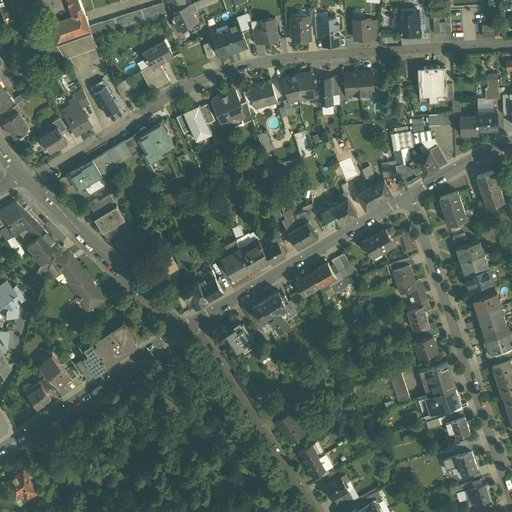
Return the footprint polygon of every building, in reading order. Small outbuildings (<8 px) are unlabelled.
[(37,0),(17,0),(20,7),(18,8),(24,7),(38,3),(37,0)] [(67,0),(74,16),(84,12),(79,0),(67,0)] [(167,0),(172,11),(180,8),(188,5),(185,0),(167,0)] [(200,0),(199,0),(189,4),(192,11),(203,7),(200,0)] [(162,3),(89,26),(91,32),(93,37),(164,15),(166,14),(162,3)] [(192,11),(189,4),(188,5),(180,8),(188,25),(196,21),(192,11)] [(24,7),(18,8),(27,27),(32,25),(24,7)] [(188,25),(180,8),(172,11),(176,19),(174,20),(176,23),(175,24),(178,30),(188,25)] [(417,8),(399,9),(401,35),(406,35),(408,37),(412,36),(414,34),(419,34),(417,8)] [(74,16),(49,24),(54,36),(57,45),(91,32),(89,26),(84,12),(74,16)] [(249,13),(237,18),(238,21),(241,31),(252,27),(249,13)] [(335,18),(333,16),(330,18),(327,18),(327,16),(323,13),(321,13),(321,19),(322,36),(323,43),(328,42),(331,44),(332,42),(339,41),(338,35),(340,32),(338,31),(338,24),(339,21),(337,19),(337,18),(335,18)] [(309,15),(291,17),(292,40),(302,40),(305,42),(309,42),(310,39),(309,26),(309,15)] [(275,17),(266,19),(267,26),(252,28),(255,43),(262,42),(262,41),(280,38),(275,17)] [(370,18),(353,19),(355,39),(372,37),(372,36),(370,20),(370,18)] [(377,20),(370,20),(372,36),(378,36),(377,20)] [(238,21),(210,31),(219,55),(235,50),(236,51),(247,47),(241,31),(238,21)] [(32,25),(27,27),(31,37),(39,34),(35,24),(32,25)] [(91,32),(57,45),(60,49),(65,58),(97,46),(93,37),(91,32)] [(39,34),(31,37),(34,43),(43,40),(39,34)] [(43,40),(34,43),(41,57),(60,49),(57,45),(54,36),(43,40)] [(164,39),(142,52),(145,57),(146,58),(145,58),(146,59),(147,59),(150,65),(141,70),(140,70),(152,90),(170,80),(161,63),(174,56),(164,39)] [(145,57),(137,62),(141,70),(150,65),(147,59),(146,59),(145,58),(146,58),(145,57)] [(446,65),(432,66),(434,101),(439,101),(438,95),(448,94),(447,83),(446,65)] [(432,66),(418,67),(419,86),(420,96),(429,95),(430,101),(434,101),(432,66)] [(372,70),(359,71),(361,94),(373,93),(374,93),(373,85),(372,70)] [(359,71),(345,72),(346,83),(347,95),(361,94),(359,71)] [(312,72),(298,73),(299,98),(310,97),(310,88),(313,87),(312,72)] [(298,73),(283,78),(289,98),(289,101),(290,100),(299,98),(298,73)] [(332,76),(330,74),(326,74),(324,77),(325,84),(323,87),(319,87),(320,101),(320,105),(334,104),(334,94),(333,94),(332,76)] [(126,78),(116,84),(121,97),(133,90),(126,78)] [(498,79),(488,80),(488,86),(485,86),(486,99),(500,98),(498,79)] [(271,81),(249,89),(251,95),(255,108),(277,101),(271,81)] [(0,108),(12,100),(0,83),(0,108)] [(93,91),(107,115),(119,108),(111,93),(113,92),(107,83),(93,91)] [(346,83),(339,83),(339,94),(340,100),(348,99),(347,95),(346,83)] [(380,85),(373,85),(374,93),(373,93),(374,100),(383,99),(380,85)] [(313,87),(310,88),(310,97),(310,101),(320,101),(319,87),(313,87)] [(235,89),(232,88),(226,91),(227,94),(221,97),(218,96),(213,98),(224,124),(228,125),(232,124),(234,120),(241,116),(244,115),(240,104),(238,101),(240,100),(235,89)] [(90,103),(83,89),(74,94),(78,100),(82,107),(90,103)] [(249,89),(243,91),(245,97),(251,95),(249,89)] [(511,108),(509,93),(502,93),(503,114),(511,112),(511,108)] [(21,94),(12,100),(15,105),(17,104),(24,98),(21,94)] [(289,98),(283,100),(288,115),(294,113),(290,100),(289,101),(289,98)] [(454,100),(453,100),(454,116),(460,116),(461,115),(460,99),(454,100)] [(82,107),(78,100),(63,109),(77,133),(92,124),(82,107)] [(246,101),(240,104),(244,115),(241,116),(244,122),(252,119),(246,101)] [(208,103),(200,106),(208,123),(215,119),(208,103)] [(15,105),(6,111),(9,116),(17,111),(20,109),(17,104),(15,105)] [(200,106),(199,104),(183,111),(184,113),(192,129),(197,140),(212,133),(208,123),(200,106)] [(29,127),(17,111),(9,116),(4,120),(6,124),(4,126),(8,131),(9,130),(14,137),(18,134),(19,135),(22,133),(22,132),(29,127)] [(497,111),(478,112),(478,115),(479,130),(498,129),(497,111)] [(184,113),(177,116),(184,132),(192,129),(184,113)] [(461,115),(460,116),(461,134),(479,133),(479,130),(478,115),(461,115)] [(60,118),(49,124),(52,129),(58,126),(61,131),(66,128),(60,118)] [(161,121),(150,128),(151,129),(148,130),(147,128),(145,128),(143,128),(142,131),(140,132),(136,134),(144,147),(145,149),(151,158),(163,151),(175,143),(161,121)] [(52,129),(41,136),(46,145),(46,146),(47,148),(48,147),(50,152),(59,147),(59,148),(64,145),(62,143),(67,140),(61,131),(58,126),(52,129)] [(410,130),(390,134),(395,160),(396,164),(405,163),(410,160),(411,160),(408,147),(413,146),(410,130)] [(270,137),(267,132),(258,135),(260,141),(270,137)] [(316,141),(323,139),(321,133),(314,135),(316,141)] [(136,134),(124,141),(132,155),(144,147),(136,134)] [(270,137),(260,141),(266,158),(276,155),(270,137)] [(429,139),(421,140),(427,151),(437,145),(434,138),(429,139)] [(124,141),(108,151),(116,164),(132,155),(124,141)] [(447,162),(437,145),(430,149),(440,166),(447,162)] [(145,149),(142,151),(149,163),(164,153),(163,151),(151,158),(145,149)] [(411,160),(410,160),(417,171),(419,169),(423,176),(440,166),(430,149),(427,151),(411,160)] [(108,151),(69,174),(78,190),(89,183),(94,192),(107,184),(102,175),(117,166),(116,164),(108,151)] [(387,151),(379,153),(381,163),(389,161),(387,151)] [(276,155),(266,158),(272,175),(282,172),(276,155)] [(389,161),(381,163),(384,176),(398,173),(396,164),(395,160),(389,161)] [(405,163),(396,164),(398,173),(399,180),(408,178),(411,180),(418,176),(417,171),(410,160),(405,163)] [(369,164),(366,165),(367,166),(362,169),(366,178),(374,174),(369,164)] [(408,178),(399,180),(401,188),(423,176),(419,169),(417,171),(418,176),(411,180),(408,178)] [(504,201),(494,170),(477,175),(488,207),(504,201)] [(384,179),(371,186),(379,201),(392,193),(389,188),(387,184),(384,179)] [(351,192),(347,182),(341,185),(344,192),(345,195),(346,194),(351,192)] [(371,186),(370,185),(356,193),(365,209),(379,201),(371,186)] [(458,191),(440,197),(449,224),(462,220),(467,218),(458,191)] [(111,195),(91,207),(95,213),(99,210),(104,207),(112,202),(114,201),(111,195)] [(343,200),(334,205),(335,205),(344,221),(357,214),(348,197),(343,200)] [(43,229),(15,201),(0,210),(0,217),(5,226),(11,235),(12,236),(25,228),(34,238),(43,229)] [(107,211),(101,215),(99,210),(95,213),(97,217),(95,218),(108,240),(116,235),(112,227),(125,219),(117,205),(114,207),(112,202),(104,207),(107,211)] [(277,203),(265,207),(270,221),(280,216),(281,215),(279,207),(277,203)] [(344,221),(335,205),(323,212),(328,222),(330,225),(332,224),(335,222),(337,225),(344,221)] [(291,209),(284,212),(282,206),(279,207),(281,215),(280,216),(282,219),(293,213),(291,209)] [(328,222),(323,212),(319,215),(323,226),(328,222)] [(293,213),(282,219),(289,231),(300,225),(295,214),(294,214),(293,213)] [(462,220),(449,224),(451,230),(464,226),(462,220)] [(300,225),(289,231),(298,247),(316,237),(307,221),(304,222),(300,225)] [(235,226),(237,234),(243,233),(241,225),(235,226)] [(5,226),(0,228),(0,231),(5,239),(11,235),(5,226)] [(404,227),(395,230),(392,226),(387,229),(395,243),(400,243),(404,252),(412,250),(404,227)] [(387,229),(386,228),(374,235),(383,250),(395,243),(387,229)] [(34,238),(26,246),(32,253),(31,255),(40,265),(41,265),(48,253),(51,254),(57,242),(43,229),(34,238)] [(242,245),(260,237),(256,229),(239,237),(242,245)] [(464,232),(453,235),(455,242),(466,238),(464,232)] [(11,235),(5,239),(19,260),(26,255),(17,241),(16,242),(12,236),(11,235)] [(383,250),(374,235),(367,239),(367,237),(362,240),(373,257),(383,251),(383,250)] [(237,239),(226,245),(228,249),(220,253),(231,274),(234,278),(252,268),(242,251),(241,250),(237,239)] [(259,239),(241,250),(242,251),(252,268),(253,270),(270,260),(263,247),(260,242),(259,239)] [(278,239),(263,247),(270,260),(272,262),(286,254),(278,239)] [(479,240),(457,247),(461,260),(484,253),(485,252),(483,246),(481,246),(479,240)] [(57,242),(51,254),(55,257),(61,246),(57,242)] [(63,244),(62,245),(61,246),(55,257),(56,259),(68,250),(63,244)] [(186,249),(177,252),(182,264),(191,260),(186,249)] [(82,269),(69,250),(68,250),(56,259),(55,257),(49,267),(55,276),(63,270),(69,279),(82,269)] [(343,252),(338,256),(344,266),(349,262),(343,252)] [(51,254),(48,253),(41,265),(40,265),(30,279),(35,287),(33,294),(33,295),(49,267),(55,257),(51,254)] [(220,253),(214,257),(218,264),(224,261),(220,253)] [(484,253),(461,260),(465,274),(489,266),(487,259),(486,259),(484,253)] [(344,266),(338,256),(332,260),(334,264),(335,264),(338,270),(344,266)] [(410,256),(400,259),(403,267),(410,264),(412,263),(410,256)] [(410,264),(403,267),(400,259),(392,262),(395,273),(394,274),(396,280),(414,274),(410,264)] [(224,261),(218,264),(226,277),(231,274),(224,261)] [(327,262),(312,272),(320,285),(320,286),(321,286),(329,281),(336,276),(334,273),(330,267),(327,262)] [(334,264),(330,267),(334,273),(338,270),(335,264),(334,264)] [(489,266),(465,274),(469,288),(480,284),(492,280),(490,274),(492,274),(489,266)] [(93,282),(84,268),(82,269),(69,279),(68,280),(89,309),(103,299),(104,299),(92,282),(93,282)] [(212,270),(203,275),(204,278),(205,277),(207,281),(216,276),(212,270)] [(312,272),(296,281),(304,294),(320,285),(312,272)] [(414,274),(396,280),(398,288),(400,288),(401,292),(412,288),(415,296),(425,293),(421,279),(416,281),(414,274)] [(207,281),(205,277),(204,278),(202,279),(199,281),(209,299),(224,290),(219,281),(217,278),(216,276),(207,281)] [(197,278),(181,287),(188,299),(191,297),(195,303),(196,306),(209,299),(199,281),(197,278)] [(6,280),(0,285),(0,304),(6,312),(6,313),(16,314),(17,302),(14,299),(18,296),(11,287),(6,280)] [(329,281),(321,286),(323,291),(332,286),(329,281)] [(27,297),(16,283),(11,287),(18,296),(21,299),(27,297)] [(480,284),(469,288),(471,293),(482,289),(480,284)] [(482,289),(471,293),(473,299),(477,298),(485,295),(482,289)] [(279,290),(265,298),(284,330),(289,327),(281,311),(284,309),(285,312),(289,310),(290,309),(286,303),(289,301),(288,301),(284,294),(282,295),(279,290)] [(301,301),(296,292),(291,294),(293,298),(297,304),(301,301)] [(477,298),(473,299),(478,312),(502,304),(500,297),(498,298),(496,292),(485,295),(477,298)] [(425,293),(415,296),(417,301),(427,298),(425,293)] [(265,298),(252,306),(255,310),(253,312),(257,319),(260,318),(263,324),(268,322),(267,320),(270,318),(278,333),(284,330),(265,298)] [(293,298),(288,301),(289,301),(286,303),(290,309),(289,310),(291,313),(299,309),(296,304),(297,304),(293,298)] [(427,298),(417,301),(418,307),(424,305),(425,308),(430,306),(427,298)] [(103,299),(91,308),(94,312),(106,304),(103,299)] [(127,306),(122,300),(118,303),(123,309),(127,306)] [(502,304),(478,312),(482,326),(505,318),(503,313),(505,312),(502,304)] [(418,307),(408,310),(414,328),(429,323),(424,308),(425,308),(424,305),(418,307)] [(270,318),(267,320),(268,322),(263,324),(262,325),(265,330),(270,328),(274,335),(278,333),(270,318)] [(505,318),(482,326),(487,339),(511,331),(509,324),(507,324),(505,318)] [(241,324),(240,322),(233,326),(235,328),(227,332),(237,348),(241,345),(245,351),(253,346),(249,341),(253,338),(243,322),(241,324)] [(124,326),(94,346),(108,366),(138,345),(124,326)] [(436,326),(426,330),(428,335),(432,334),(438,333),(436,326)] [(9,332),(0,330),(0,348),(6,344),(9,332)] [(284,330),(278,333),(274,335),(281,346),(291,340),(284,330)] [(511,333),(511,331),(487,339),(492,353),(502,350),(511,346),(511,333)] [(428,335),(414,340),(420,357),(438,351),(432,334),(428,335)] [(87,356),(78,362),(89,379),(108,366),(94,346),(89,340),(80,346),(87,356)] [(502,350),(492,353),(493,358),(504,354),(502,350)] [(66,369),(53,354),(41,365),(51,377),(59,385),(70,375),(66,369)] [(504,354),(493,358),(495,364),(506,360),(504,354)] [(511,392),(511,364),(510,359),(506,360),(495,364),(492,365),(503,395),(504,395),(511,392)] [(424,383),(451,374),(447,362),(420,370),(424,383)] [(77,375),(71,365),(66,369),(70,375),(73,378),(77,375)] [(411,401),(402,372),(391,376),(400,404),(411,401)] [(451,374),(424,383),(428,395),(455,386),(451,374)] [(47,381),(43,377),(39,380),(46,391),(52,386),(47,381)] [(51,377),(47,381),(52,386),(55,389),(59,385),(51,377)] [(39,380),(30,386),(32,389),(26,394),(36,408),(51,398),(46,391),(39,380)] [(428,395),(420,398),(424,409),(426,409),(428,414),(461,403),(455,386),(428,395)] [(294,402),(279,412),(282,416),(293,409),(294,412),(298,409),(294,402)] [(428,414),(424,415),(426,421),(426,420),(462,409),(461,403),(428,414)] [(268,404),(258,410),(265,421),(275,414),(268,404)] [(294,412),(293,409),(282,416),(277,420),(290,440),(305,431),(300,424),(301,423),(294,412)] [(462,409),(426,420),(428,427),(445,422),(451,420),(465,415),(462,409)] [(465,415),(451,420),(454,429),(456,436),(470,432),(465,415)] [(454,429),(451,420),(445,422),(449,431),(454,429)] [(469,439),(453,445),(455,452),(460,450),(461,453),(472,450),(469,439)] [(315,441),(298,449),(305,463),(322,454),(315,441)] [(461,453),(456,455),(459,465),(462,473),(478,468),(472,450),(461,453)] [(331,451),(325,453),(329,466),(335,464),(331,451)] [(322,454),(305,463),(312,476),(329,467),(322,454)] [(25,455),(19,459),(26,469),(32,465),(25,455)] [(22,471),(4,483),(15,499),(26,491),(29,496),(36,491),(22,471)] [(342,475),(325,484),(333,499),(334,498),(348,490),(345,482),(342,475)] [(471,481),(460,484),(462,491),(466,490),(466,489),(473,487),(471,481)] [(473,487),(466,489),(466,490),(469,499),(474,497),(476,504),(492,499),(486,483),(473,487)] [(348,490),(334,498),(340,509),(355,502),(348,490)] [(366,497),(369,502),(376,498),(381,495),(379,490),(366,497)] [(361,506),(349,511),(383,511),(378,502),(376,498),(369,502),(361,505),(361,506)]
